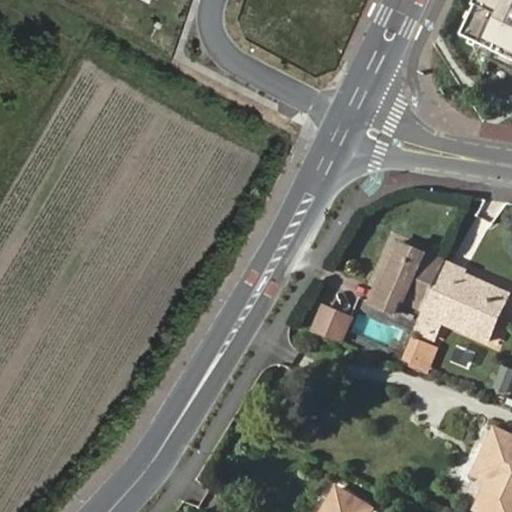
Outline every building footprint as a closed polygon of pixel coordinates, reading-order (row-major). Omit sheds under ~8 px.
[(511,0),(477,0),(475,5),(471,12),(468,19),(461,33),(469,38),(476,41),(495,50),(511,58),(511,0)] [(511,58),(495,50),(491,58),(511,67),(511,64),(511,58)] [(401,299),(423,308),(443,261),(394,241),(367,302),(394,314),(401,299)] [(423,308),(412,331),(432,340),(441,321),(487,341),(507,293),(462,273),(463,270),(443,261),(423,308)] [(323,307),(311,333),(338,342),(349,319),(323,307)] [(412,331),(410,338),(430,345),(432,340),(412,331)] [(403,361),(416,366),(423,348),(410,342),(403,361)] [(423,348),(416,366),(424,369),(432,351),(423,348)] [(491,473),(486,484),(474,509),(481,511),(511,511),(511,437),(494,428),(476,466),(491,473)] [(472,476),(486,484),(491,473),(476,466),(472,476)] [(369,511),(370,510),(335,489),(320,511),(369,511)]
